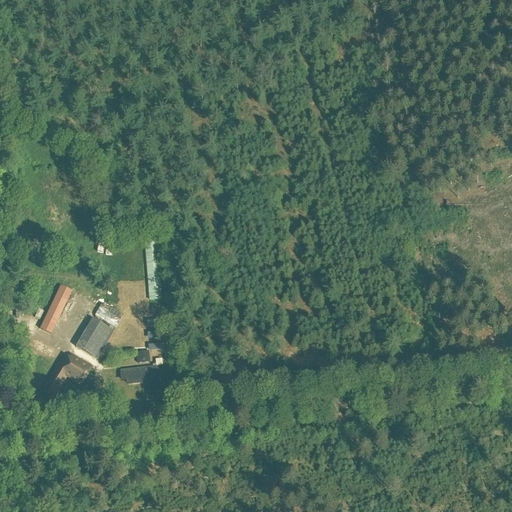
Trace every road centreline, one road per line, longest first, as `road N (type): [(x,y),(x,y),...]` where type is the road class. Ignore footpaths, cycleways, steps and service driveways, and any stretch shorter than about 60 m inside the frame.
road 1 (tertiary): [(16,438),(511,377)]
road 2 (unclassified): [(16,438),(4,302)]
